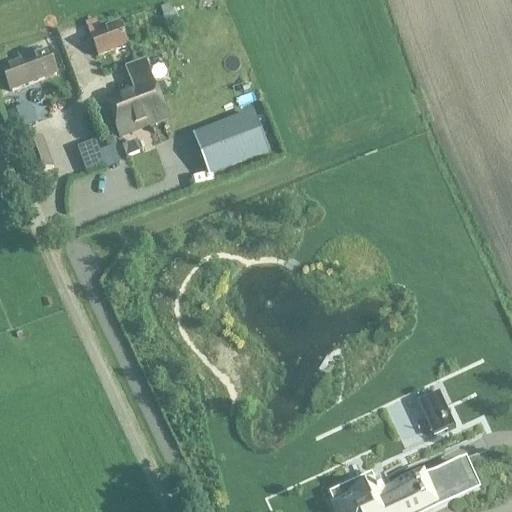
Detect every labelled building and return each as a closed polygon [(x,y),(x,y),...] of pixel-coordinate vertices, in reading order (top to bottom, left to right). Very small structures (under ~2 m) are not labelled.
[(98,58),(128,48),(121,26),(91,36),(98,58)] [(58,76),(49,53),(1,70),(10,94),(58,76)] [(137,89),(151,126),(167,120),(153,83),(137,89)] [(151,126),(137,89),(106,101),(120,138),(151,126)] [(37,124),(30,106),(7,115),(19,144),(30,140),(26,129),(37,124)] [(195,140),(208,175),(267,152),(254,117),(195,140)] [(41,140),(22,147),(33,177),(52,171),(41,140)] [(119,165),(113,148),(99,153),(105,170),(119,165)] [(334,390),(292,406),(315,464),(368,443),(350,397),(339,402),(334,390)] [(415,511),(431,505),(470,486),(459,463),(383,499),(374,479),(350,491),(354,499),(335,508),(336,511),(415,511)]
